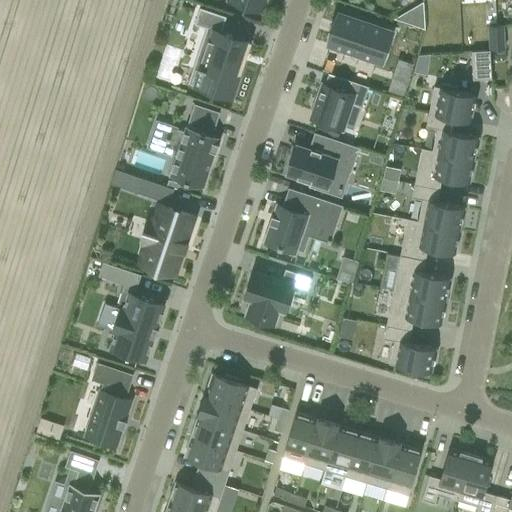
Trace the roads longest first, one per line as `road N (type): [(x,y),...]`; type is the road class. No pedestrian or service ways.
road 1 (residential): [(303,0),(190,332)]
road 2 (residential): [(460,411),(190,332)]
road 3 (residential): [(460,411),(511,185)]
road 4 (residential): [(190,332),(130,511)]
